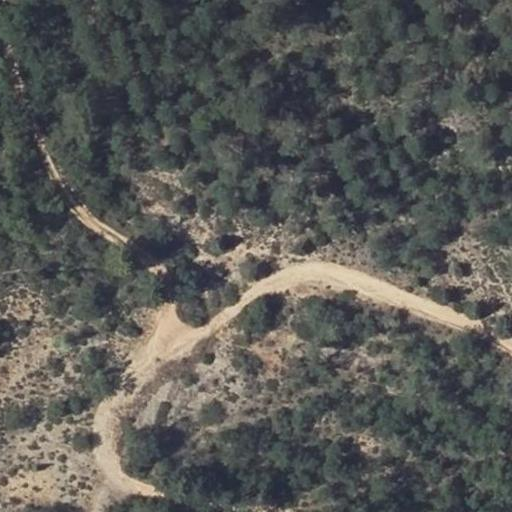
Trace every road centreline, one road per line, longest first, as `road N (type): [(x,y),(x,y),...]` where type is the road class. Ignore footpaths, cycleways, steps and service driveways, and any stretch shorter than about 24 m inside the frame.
road 1 (track): [(511,348),(318,275),(279,278),(215,327),(180,335),(165,317),(160,269),(78,205),(42,151),(0,25)]
road 2 (track): [(286,511),(255,500),(138,484),(109,462),(105,423),(180,335)]
